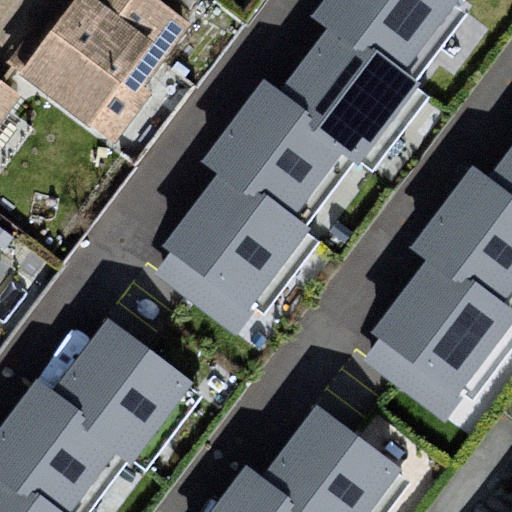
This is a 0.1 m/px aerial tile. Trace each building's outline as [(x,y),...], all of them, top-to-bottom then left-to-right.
[(181,26),(144,0),(58,0),(0,78),(0,79),(113,154),(150,106),(133,100),(181,26)] [(336,0),(324,18),(338,28),(402,75),(455,2),(451,0),(336,0)] [(338,28),(283,103),(349,151),(363,162),(418,87),(402,75),(338,28)] [(269,93),(215,166),(225,174),(294,225),(349,151),(283,103),(269,93)] [(511,159),(491,188),(511,204),(511,159)] [(225,174),(171,248),(253,306),(306,232),(294,225),(225,174)] [(477,178),(423,252),(433,260),(503,311),(511,297),(511,204),(491,188),(477,178)] [(433,260),(380,334),(461,392),(511,321),(511,315),(503,311),(433,260)] [(0,292),(9,283),(0,275),(0,292)] [(111,327),(56,402),(122,450),(136,461),(191,386),(111,327)] [(42,392),(0,448),(0,473),(52,511),(76,511),(122,450),(56,402),(42,392)] [(321,414),(265,489),(296,511),(372,511),(401,473),(321,414)] [(52,511),(0,473),(0,511),(52,511)] [(252,479),(227,511),(296,511),(265,489),(252,479)]
